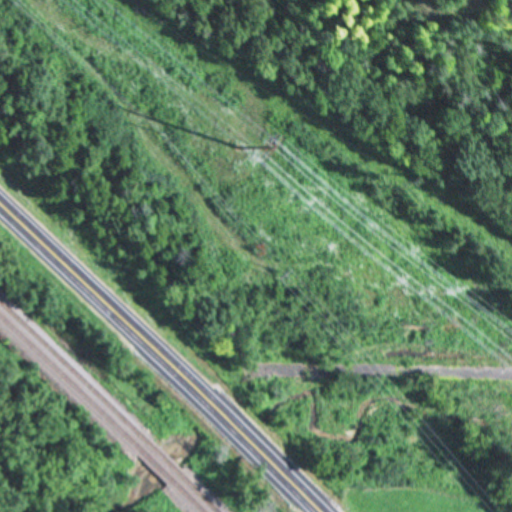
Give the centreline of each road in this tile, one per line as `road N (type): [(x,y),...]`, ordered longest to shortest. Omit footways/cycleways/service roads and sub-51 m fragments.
road 1 (primary): [(322,511),(0,206)]
road 2 (residential): [(511,373),(240,368)]
